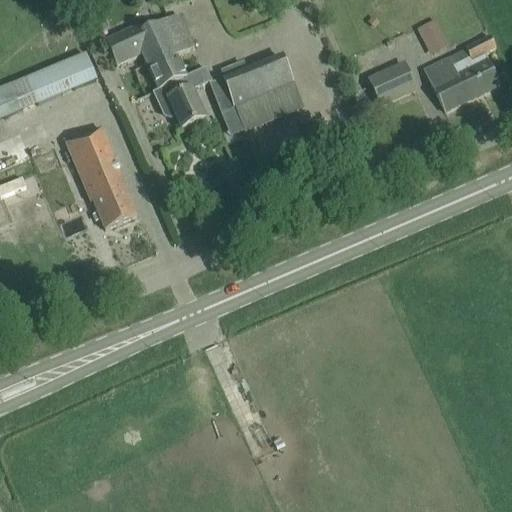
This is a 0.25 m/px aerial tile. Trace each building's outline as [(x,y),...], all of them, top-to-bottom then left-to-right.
[(142,59),(158,93),(186,79),(177,59),(195,51),(179,18),(145,34),(142,28),(109,43),(121,69),(142,59)] [(432,57),(450,48),(436,20),(418,30),(432,57)] [(498,89),(483,57),(495,51),(489,40),(466,51),(468,54),(425,75),(445,115),(498,89)] [(0,124),(97,83),(86,56),(0,92),(0,124)] [(293,87),(281,60),(224,84),(232,104),(219,109),(222,116),(234,111),(293,87)] [(417,93),(405,66),(371,81),(383,108),(417,93)] [(186,79),(158,93),(153,95),(164,119),(171,121),(176,119),(181,132),(204,121),(191,93),(209,85),(210,86),(212,85),(205,70),(186,79)] [(358,89),(351,92),(356,104),(364,101),(358,89)] [(125,190),(118,171),(101,133),(66,148),(91,205),(93,205),(105,233),(136,219),(124,191),(127,190),(127,189),(125,190)] [(22,179),(0,187),(0,189),(3,197),(25,189),(22,179)] [(244,374),(230,380),(247,426),(261,421),(244,374)]
